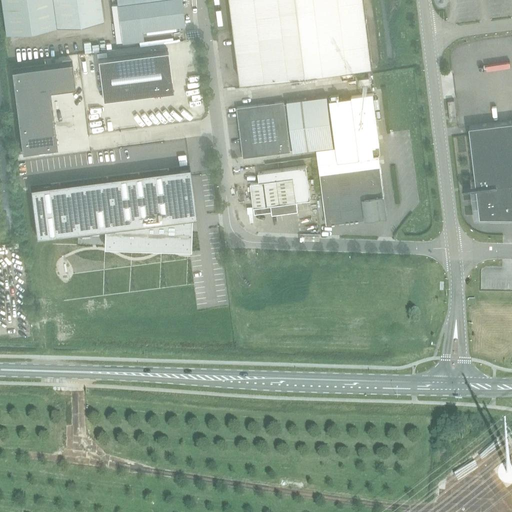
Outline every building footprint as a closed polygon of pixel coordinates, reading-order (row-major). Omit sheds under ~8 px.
[(1,0),(6,33),(56,27),(104,20),(100,0),(1,0)] [(147,0),(117,4),(111,5),(116,42),(122,41),(142,39),(141,30),(184,24),(181,0),(147,0)] [(230,0),(240,81),(372,64),(363,0),(230,0)] [(170,48),(101,56),(105,97),(175,88),(170,48)] [(72,61),(11,69),(22,151),(57,146),(50,89),(75,86),(72,61)] [(379,155),(373,156),(372,147),(375,147),(375,146),(379,145),(373,93),(329,99),(335,147),(317,149),(318,163),(326,223),(367,218),(366,216),(385,213),(383,196),(384,196),(379,155)] [(243,157),(291,151),(290,148),(293,148),(293,150),(333,145),(327,95),(287,100),(287,102),(284,102),(284,100),(237,106),(243,157)] [(454,100),(448,100),(450,121),(456,120),(454,100)] [(511,120),(469,125),(476,182),(462,184),(462,186),(476,184),(480,216),(511,216),(511,120)] [(170,165),(168,148),(127,154),(130,171),(170,165)] [(75,169),(102,169),(102,152),(75,152),(75,169)] [(298,210),(296,200),(310,198),(306,165),(258,172),(259,181),(250,182),(255,213),(272,211),(272,213),(298,210)] [(189,166),(30,186),(36,236),(105,227),(104,245),(173,247),(173,248),(190,248),(191,231),(186,231),(186,217),(191,216),(196,216),(189,166)]
